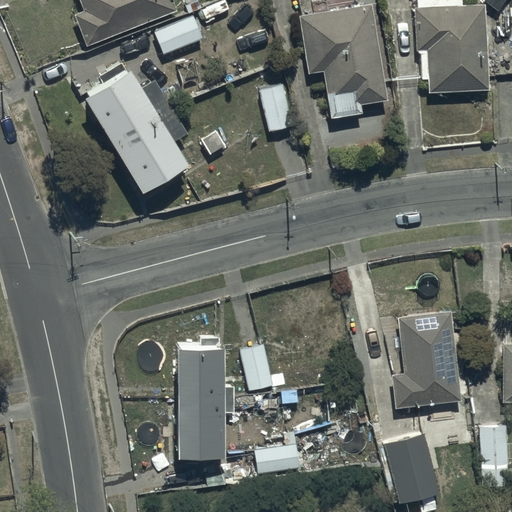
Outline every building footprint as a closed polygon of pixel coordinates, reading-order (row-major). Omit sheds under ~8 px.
[(177,11),(172,0),(77,0),(81,9),(71,13),(85,48),(177,11)] [(315,11),(296,14),(306,73),(321,71),(329,118),(360,112),(359,104),(386,99),(370,4),(359,6),(357,0),(320,0),(313,1),(315,11)] [(460,0),(414,0),(420,81),(427,80),(428,95),(488,89),(481,4),(461,6),(460,0)] [(192,15),(152,31),(160,54),(201,37),(192,15)] [(103,83),(81,96),(140,194),(185,167),(171,143),(185,134),(152,79),(139,88),(122,60),(98,75),(103,83)] [(282,83),(258,89),(268,131),(292,126),(282,83)] [(448,311),(394,318),(402,373),(390,374),(394,408),(460,400),(448,311)] [(196,341),(175,341),(175,455),(221,455),(222,411),(236,411),(236,409),(248,409),(248,394),(234,394),(234,384),(222,384),(223,345),(217,345),(218,335),(196,335),(196,341)] [(247,345),(238,348),(248,391),(272,386),(262,344),(254,346),(253,342),(247,344),(247,345)] [(511,342),(502,342),(501,402),(511,402),(511,342)] [(505,425),(477,426),(480,485),(509,484),(505,425)] [(423,433),(381,443),(396,502),(437,491),(423,433)] [(295,443),(251,448),(254,473),(298,468),(295,443)]
